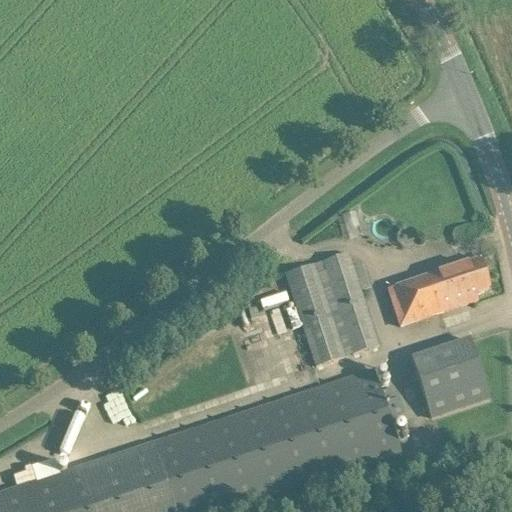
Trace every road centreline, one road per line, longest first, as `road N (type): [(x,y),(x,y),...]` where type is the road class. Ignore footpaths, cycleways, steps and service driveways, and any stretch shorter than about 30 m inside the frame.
road 1 (unclassified): [(464,89),(0,426)]
road 2 (tertiary): [(511,231),(464,89)]
